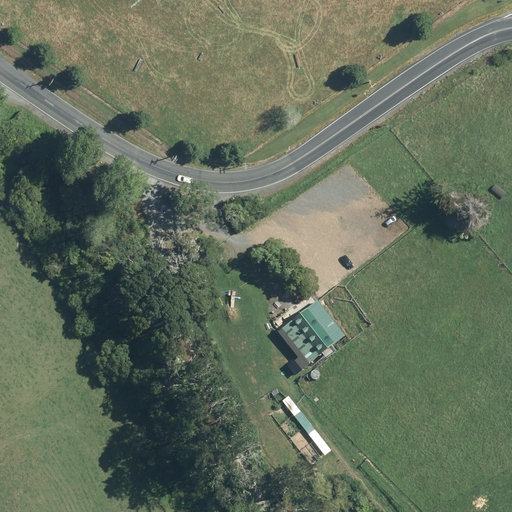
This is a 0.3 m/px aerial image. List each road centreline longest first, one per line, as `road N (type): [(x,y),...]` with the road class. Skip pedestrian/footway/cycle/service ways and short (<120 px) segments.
road 1 (secondary): [(149,164),(197,183),(237,186),(288,173),(407,82),(511,28)]
road 2 (unclassified): [(149,164),(166,272),(213,404),(267,511)]
road 3 (secondary): [(0,66),(149,164)]
